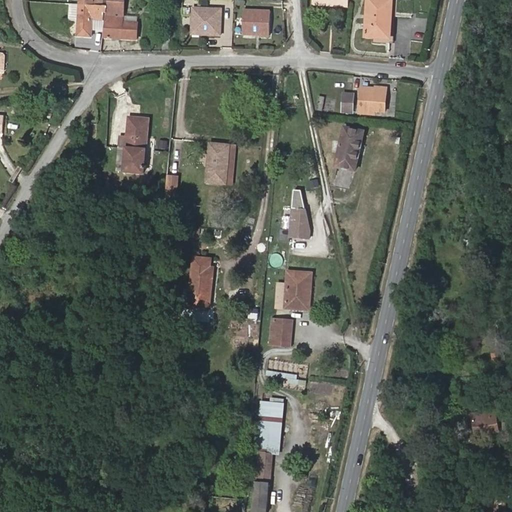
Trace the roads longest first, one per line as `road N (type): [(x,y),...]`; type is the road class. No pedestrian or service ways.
road 1 (secondary): [(344,511),(440,75)]
road 2 (residential): [(107,71),(0,240)]
road 3 (residential): [(301,61),(151,59),(107,71)]
road 4 (residential): [(440,75),(301,61)]
road 5 (residential): [(107,71),(40,47),(17,0)]
